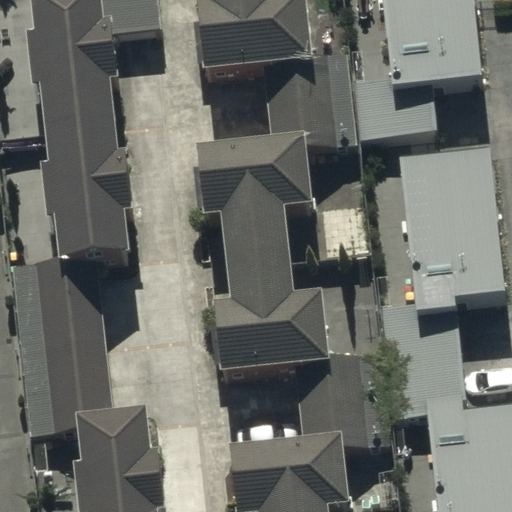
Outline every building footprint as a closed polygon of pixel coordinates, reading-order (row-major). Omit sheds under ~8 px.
[(34,0),(60,267),(103,263),(140,259),(119,36),(170,31),(166,0),(34,0)] [(212,0),(201,1),(210,77),(265,68),(322,62),(314,0),(212,0)] [(480,0),(389,0),(398,78),(399,87),(436,84),(488,78),(480,0)] [(322,62),(265,68),(272,140),(314,135),(357,133),(349,59),(322,62)] [(398,78),(358,81),(364,143),(441,135),(436,84),(399,87),(398,78)] [(272,140),(204,148),(212,214),(230,212),(240,299),(217,302),(226,379),(298,368),(341,365),(332,292),(300,296),(290,210),(323,206),(314,135),(272,140)] [(495,152),(404,162),(421,312),(461,308),(511,300),(495,152)] [(60,267),(21,272),(38,435),(85,430),(84,417),(118,413),(103,263),(60,267)] [(421,312),(387,315),(398,419),(432,417),(471,412),(461,308),(421,312)] [(341,365),(298,368),(306,447),(349,443),(394,439),(386,361),(341,365)] [(511,511),(511,407),(471,412),(432,417),(443,511),(511,511)] [(118,413),(84,417),(85,430),(96,511),(167,511),(153,408),(118,413)] [(306,447),(240,453),(245,511),(338,511),(338,510),(355,508),(349,443),(306,447)]
